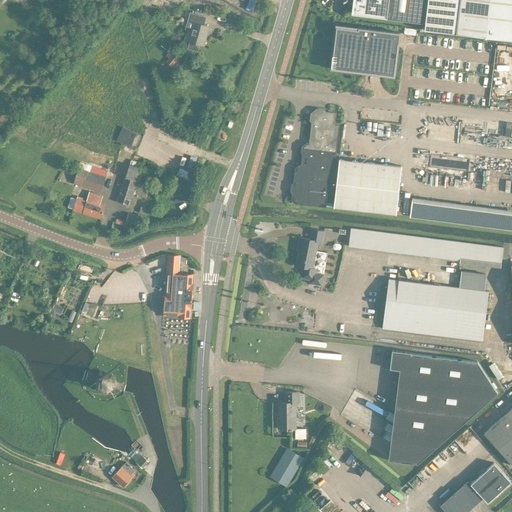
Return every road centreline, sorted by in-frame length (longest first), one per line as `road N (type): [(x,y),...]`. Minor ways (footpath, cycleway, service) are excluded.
road 1 (secondary): [(199,511),(213,247)]
road 2 (secondary): [(213,247),(288,0)]
road 3 (tertiary): [(213,247),(170,242),(108,254),(0,215)]
road 4 (track): [(131,495),(0,445)]
